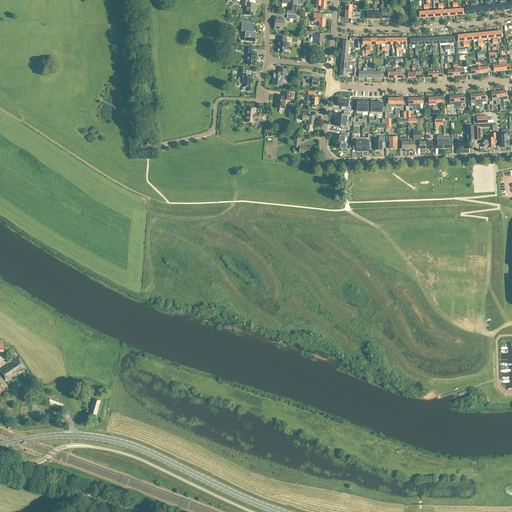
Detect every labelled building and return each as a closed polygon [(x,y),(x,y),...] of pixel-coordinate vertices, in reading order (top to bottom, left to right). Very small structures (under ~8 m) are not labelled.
[(248,0),(241,0),(241,5),(247,6),(246,15),(254,15),(255,9),(256,10),(256,5),(248,4),(248,0)] [(282,0),(282,3),(288,4),(288,10),(296,11),(297,1),(306,2),(306,0),(282,0)] [(314,0),(315,1),(314,5),(316,5),(316,8),(317,8),(321,9),(326,9),(327,1),(322,0),(321,0),(314,0)] [(487,0),(489,12),(496,11),(496,5),(491,6),(490,0),(487,0)] [(499,0),(500,5),(496,5),(496,11),(504,10),(502,0),(499,0)] [(505,0),(502,0),(504,10),(511,9),(510,3),(506,4),(505,0)] [(476,1),(473,1),(474,5),(474,8),(475,13),(482,13),(481,7),(478,7),(477,3),(476,3),(476,1)] [(382,13),(382,19),(389,19),(389,16),(393,16),(392,9),(389,9),(389,10),(382,10),(382,13)] [(322,14),(314,14),(313,21),(317,22),(317,26),(325,27),(326,19),(322,19),(322,14)] [(274,29),(283,30),(284,18),(276,17),(274,29)] [(254,32),(255,24),(242,22),(241,31),(246,32),(245,41),(255,42),(256,33),(254,32)] [(305,30),(304,34),(308,35),(308,36),(311,36),(311,37),(314,37),(313,42),(314,42),(314,44),(319,44),(319,43),(324,43),(324,38),(323,38),(323,34),(317,34),(318,31),(305,30)] [(286,38),(279,37),(278,46),(279,46),(278,53),(287,54),(289,43),(286,43),(286,38)] [(464,47),(464,49),(458,49),(458,53),(459,54),(467,53),(466,47),(466,43),(463,43),(464,47)] [(252,48),(244,47),(244,53),(248,53),(246,65),(255,65),(255,59),(256,59),(257,54),(252,53),(252,48)] [(503,58),(500,59),(502,71),(511,70),(510,64),(507,65),(506,62),(503,62),(503,58)] [(498,59),(499,62),(499,63),(493,64),(493,66),(494,71),(497,71),(497,72),(502,71),(500,59),(498,59)] [(438,64),(435,64),(435,77),(443,77),(442,71),(442,68),(439,68),(438,64)] [(381,78),(381,77),(385,77),(385,66),(378,66),(378,72),(374,72),(374,68),(373,78),(381,78)] [(479,74),(478,66),(476,66),(476,68),(470,69),(471,75),(479,74)] [(341,68),(340,75),(341,75),(341,77),(344,77),(345,76),(347,76),(348,73),(352,73),(352,76),(353,76),(356,77),(357,70),(346,69),(341,68)] [(286,76),(287,70),(278,69),(278,73),(273,72),(273,76),(272,85),(282,86),(283,76),(286,76)] [(395,69),(395,78),(403,78),(403,77),(405,77),(405,69),(403,69),(395,69)] [(239,70),(238,77),(239,77),(239,82),(239,86),(242,86),(242,87),(243,87),(243,91),(250,92),(252,76),(245,75),(246,71),(239,70)] [(310,84),(312,84),(312,85),(319,86),(320,79),(314,79),(314,77),(311,77),(311,73),(302,73),(302,76),(307,76),(307,80),(309,80),(309,83),(310,84)] [(506,90),(499,92),(501,107),(504,106),(503,100),(507,99),(508,99),(507,97),(507,96),(506,90)] [(307,103),(307,104),(312,104),(312,107),(312,108),(316,108),(316,106),(317,106),(318,98),(313,97),(313,95),(314,95),(314,92),(308,91),(308,95),(307,95),(307,101),(307,103)] [(501,107),(499,92),(491,93),(492,98),(492,101),(496,101),(497,105),(500,104),(500,107),(501,107)] [(291,93),(283,93),(283,97),(277,96),(275,108),(284,109),(285,100),(290,100),(291,97),(294,97),(294,93),(291,93)] [(485,93),(478,94),(479,107),(483,106),(482,102),(486,102),(486,99),(485,93)] [(479,107),(478,94),(470,95),(471,100),(471,103),(475,103),(475,107),(479,107)] [(458,109),(457,96),(449,96),(450,102),(450,105),(453,105),(454,109),(458,109)] [(436,104),(436,97),(428,97),(428,105),(434,105),(434,106),(433,107),(433,114),(434,114),(436,114),(436,104)] [(349,107),(350,100),(344,99),(344,98),(339,98),(339,99),(338,99),(337,106),(345,107),(344,110),(351,110),(351,107),(349,107)] [(408,104),(408,106),(406,106),(406,111),(406,118),(411,117),(411,111),(409,111),(409,108),(413,108),(413,110),(416,110),(415,105),(415,98),(408,98),(408,104)] [(256,108),(247,107),(245,122),(254,123),(255,121),(265,122),(266,115),(255,114),(256,108)] [(396,115),(389,115),(389,109),(385,109),(385,118),(396,118),(396,115)] [(308,132),(309,132),(309,131),(312,132),(312,125),(314,126),(314,125),(315,125),(315,121),(314,120),(315,117),(315,116),(309,116),(309,111),(299,110),(298,115),(303,116),(302,120),(308,121),(308,125),(306,124),(306,131),(308,131),(308,132)] [(336,114),(335,114),(335,119),(336,119),(336,120),(347,121),(348,115),(350,115),(350,112),(344,111),(344,114),(336,113),(336,114)] [(342,127),(342,130),(348,131),(349,127),(347,127),(347,121),(336,120),(335,126),(342,127)] [(471,140),(475,140),(474,126),(467,126),(468,140),(464,140),(458,140),(458,149),(465,148),(465,149),(471,148),(471,140)] [(348,133),(342,132),(341,135),(334,135),(334,136),(333,135),(332,140),(333,140),(333,141),(347,142),(344,142),(344,136),(348,137),(348,133)] [(508,134),(501,135),(501,147),(502,147),(502,148),(506,148),(506,146),(508,146),(507,140),(510,140),(510,138),(510,134),(510,132),(507,132),(508,134)] [(496,139),(495,133),(492,133),(492,138),(487,138),(487,140),(483,140),(483,147),(488,147),(494,147),(494,143),(496,143),(496,139)] [(371,134),(368,135),(368,138),(362,138),(362,151),(363,151),(363,152),(367,152),(367,151),(368,151),(368,143),(372,143),(371,134)] [(381,138),(374,138),(374,150),(376,150),(380,150),(382,150),(382,142),(385,142),(385,136),(381,136),(381,138)] [(394,137),(390,137),(390,148),(397,148),(397,140),(398,140),(398,136),(394,136),(394,137)] [(356,137),(353,137),(353,143),(356,143),(356,151),(357,151),(357,152),(361,152),(361,151),(362,151),(362,138),(356,138),(356,137)] [(294,152),(309,154),(310,148),(303,147),(303,146),(300,145),(301,139),(293,138),(292,147),(295,147),(294,152)] [(408,142),(408,138),(400,138),(400,142),(402,142),(402,149),(408,149),(408,142)] [(348,148),(346,148),(347,142),(333,141),(335,141),(334,147),(342,148),(341,151),(348,152),(348,148)] [(25,369),(18,358),(12,362),(0,370),(7,380),(19,372),(19,373),(25,369)] [(92,407),(89,415),(96,417),(98,409),(98,408),(100,400),(92,397),(89,406),(92,407)]
